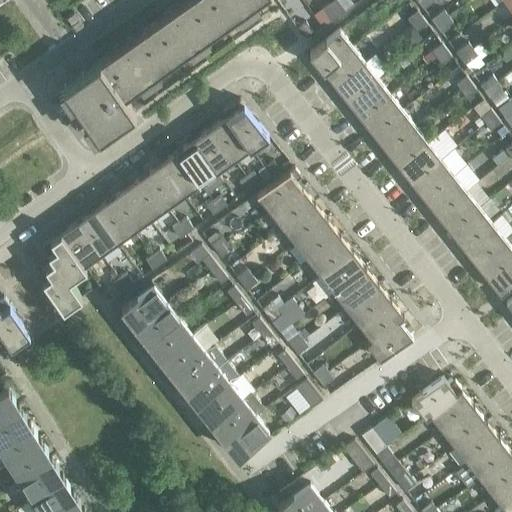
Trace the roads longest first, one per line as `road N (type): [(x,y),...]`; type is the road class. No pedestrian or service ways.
road 1 (residential): [(463,318),(267,72),(251,64),(88,173)]
road 2 (residential): [(244,470),(463,318)]
road 3 (residential): [(22,81),(140,0)]
